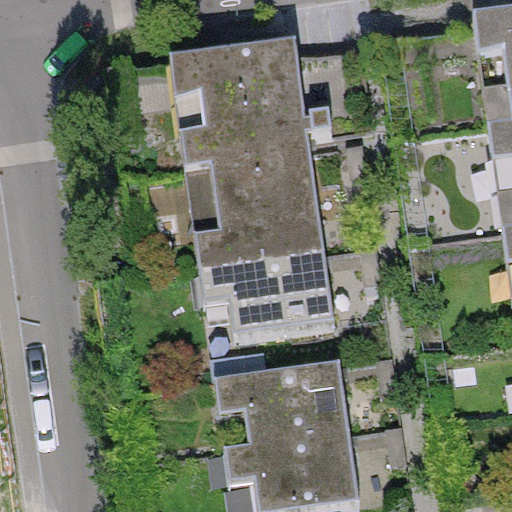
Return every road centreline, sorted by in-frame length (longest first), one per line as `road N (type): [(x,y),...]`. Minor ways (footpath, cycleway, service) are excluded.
road 1 (residential): [(71,511),(3,27)]
road 2 (residential): [(3,27),(196,0)]
